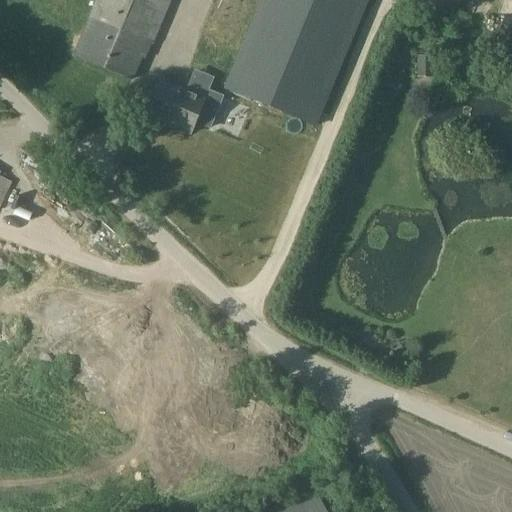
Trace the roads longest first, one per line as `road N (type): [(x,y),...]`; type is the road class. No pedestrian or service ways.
road 1 (unclassified): [(0,86),(271,346)]
road 2 (unknown): [(243,319),(385,0)]
road 3 (unclassified): [(511,451),(271,346)]
road 4 (unclassified): [(271,346),(369,459),(401,511)]
road 5 (unknown): [(184,263),(126,267),(0,220)]
